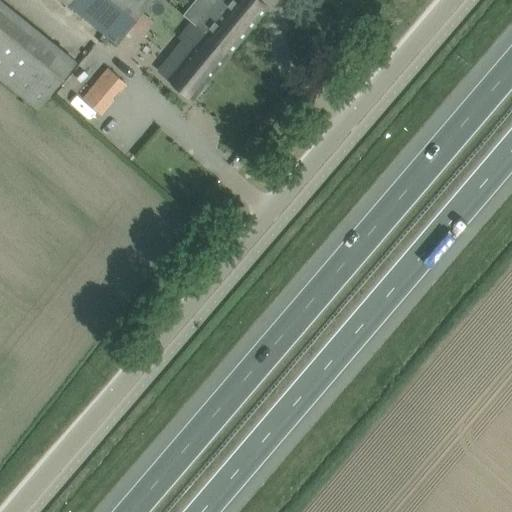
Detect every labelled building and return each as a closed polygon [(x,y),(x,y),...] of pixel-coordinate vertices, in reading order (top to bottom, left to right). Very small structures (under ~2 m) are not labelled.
[(95,46),(84,61),(6,0),(0,0),(0,78),(42,112),(77,67),(88,76),(105,54),(95,46)] [(61,0),(115,43),(150,0),(61,0)] [(194,0),(182,15),(190,22),(229,54),(268,7),(259,0),(194,0)] [(168,78),(177,86),(193,99),(229,54),(190,22),(178,37),(183,41),(170,56),(180,64),(168,78)] [(107,68),(82,98),(102,115),(116,99),(113,97),(123,86),(125,88),(127,85),(107,68)]
